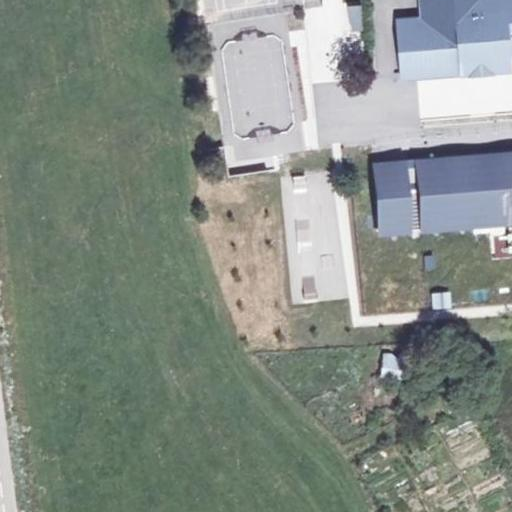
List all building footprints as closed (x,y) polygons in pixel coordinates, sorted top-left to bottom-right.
[(511,0),(419,0),(421,16),(399,18),(402,71),(504,65),(504,52),(503,42),(511,41),(511,0)] [(362,4),(348,5),(350,30),(364,28),(362,4)] [(511,41),(503,42),(504,52),(511,51),(511,41)] [(511,152),(369,163),(369,171),(397,169),(398,189),(413,188),(412,168),(511,160),(511,152)] [(397,169),(369,171),(374,225),(383,224),(401,223),(400,207),(416,206),(416,222),(496,217),(494,186),(511,184),(511,160),(412,168),(413,188),(398,189),(397,169)] [(315,191),(318,218),(332,216),(326,170),(291,175),(294,194),(315,191)] [(511,184),(494,186),(496,217),(511,215),(511,184)] [(401,223),(374,225),(374,231),(511,221),(511,215),(496,217),(416,222),(416,206),(400,207),(401,223)] [(294,218),(300,245),(310,243),(304,216),(294,218)] [(343,259),(319,261),(320,275),(302,276),(303,301),(344,299),(343,259)] [(432,311),(452,307),(448,291),(429,295),(432,311)] [(398,380),(401,356),(381,353),(378,378),(398,380)]
